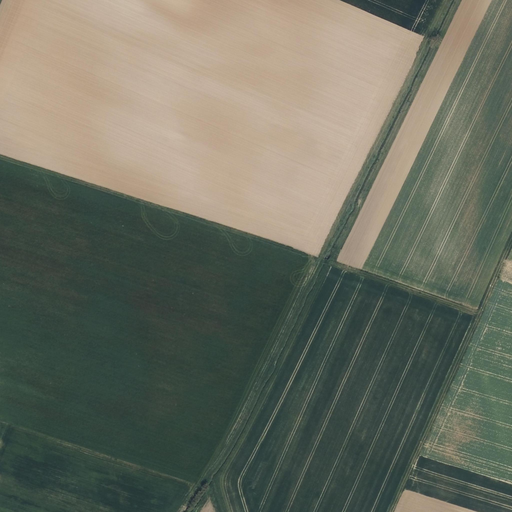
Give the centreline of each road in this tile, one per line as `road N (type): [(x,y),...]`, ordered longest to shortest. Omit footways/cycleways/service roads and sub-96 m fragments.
road 1 (track): [(0,157),(479,313)]
road 2 (track): [(392,511),(511,241)]
